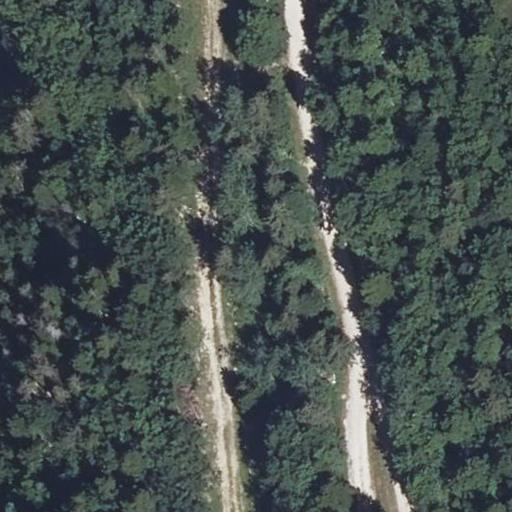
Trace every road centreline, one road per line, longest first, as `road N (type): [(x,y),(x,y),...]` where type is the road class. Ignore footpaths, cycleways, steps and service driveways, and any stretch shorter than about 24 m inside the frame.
road 1 (track): [(200,0),(245,511)]
road 2 (track): [(366,359),(330,226),(293,0)]
road 3 (track): [(411,511),(366,359)]
road 4 (track): [(363,511),(356,410),(366,359)]
